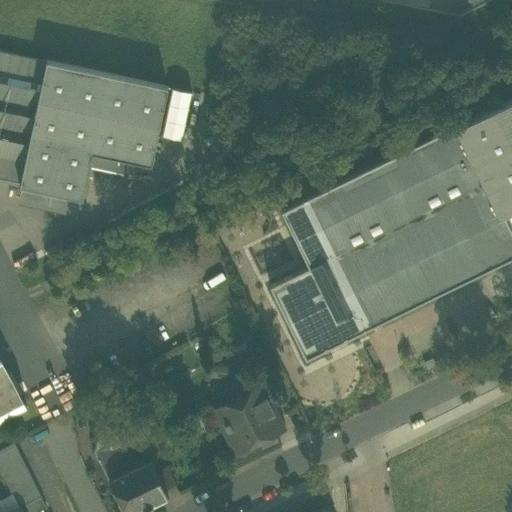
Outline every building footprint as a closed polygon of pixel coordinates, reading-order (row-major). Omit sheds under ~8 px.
[(0,178),(20,182),(46,61),(0,50),(0,178)] [(46,59),(46,61),(20,182),(19,184),(22,184),(80,197),(82,197),(89,167),(92,150),(127,158),(151,163),(168,85),(46,59)] [(172,86),(162,135),(183,139),(193,91),(172,86)] [(511,96),(459,123),(509,224),(511,222),(511,96)] [(511,230),(509,224),(459,123),(458,122),(302,199),(282,209),(309,265),(270,285),(306,357),(326,347),(329,352),(348,343),(345,337),(365,327),(365,328),(511,255),(511,230)] [(92,150),(89,167),(123,174),(127,158),(92,150)] [(80,197),(22,184),(18,202),(76,214),(80,197)] [(0,354),(0,371),(21,410),(28,407),(0,354)] [(0,421),(21,410),(0,371),(0,421)] [(235,447),(236,448),(257,438),(274,430),(281,427),(269,402),(271,401),(264,387),(217,410),(218,412),(222,410),(228,422),(225,423),(227,427),(225,428),(235,447)] [(94,447),(109,478),(123,471),(113,450),(140,437),(131,421),(96,438),(97,439),(95,447),(94,447)] [(257,438),(263,449),(279,441),(274,430),(257,438)] [(225,452),(231,465),(263,449),(257,438),(236,448),(235,447),(225,452)] [(0,448),(0,461),(20,452),(14,441),(0,448)] [(25,463),(20,452),(0,461),(0,465),(4,473),(25,463)] [(109,478),(126,511),(131,511),(142,507),(153,502),(153,501),(168,494),(150,458),(123,471),(109,478)] [(31,474),(25,463),(4,473),(9,484),(31,474)] [(36,484),(31,474),(9,484),(13,492),(14,495),(36,484)] [(41,496),(36,484),(14,495),(20,506),(21,506),(41,496)] [(0,498),(0,511),(21,511),(19,507),(20,506),(14,495),(13,492),(0,498)] [(36,511),(47,507),(41,496),(21,506),(24,511),(36,511)]
